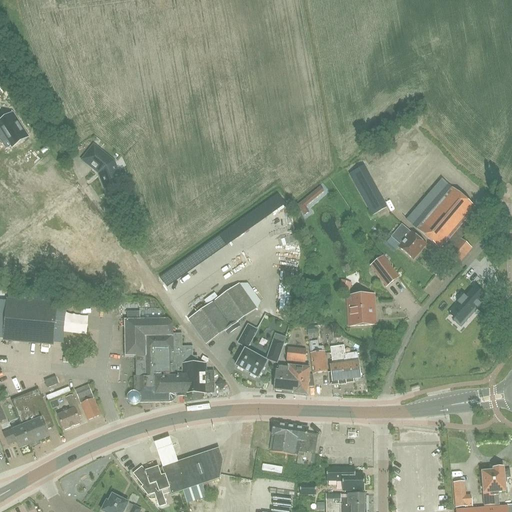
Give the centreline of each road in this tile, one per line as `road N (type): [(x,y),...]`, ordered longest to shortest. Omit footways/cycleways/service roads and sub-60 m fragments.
road 1 (primary): [(43,470),(122,433),(199,414),(382,412)]
road 2 (residential): [(382,412),(396,361),(421,316),(511,213)]
road 3 (primary): [(382,412),(509,397)]
road 4 (unknown): [(66,158),(0,50)]
